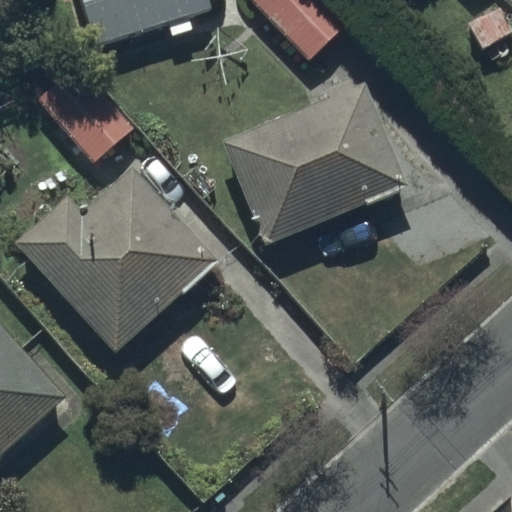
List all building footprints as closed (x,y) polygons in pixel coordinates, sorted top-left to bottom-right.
[(81,0),(93,37),(210,0),(209,0),(81,0)] [(318,0),(258,0),(306,55),(340,26),(318,0)] [(74,59),(35,92),(92,160),(131,127),(74,59)] [(321,92),(218,135),(261,239),(364,196),(368,205),(403,191),(398,180),(405,177),(362,75),(350,80),(346,70),(317,83),(321,92)] [(64,188),(13,234),(112,348),(218,255),(133,158),(79,205),(64,188)] [(0,447),(64,389),(0,320),(0,447)]
